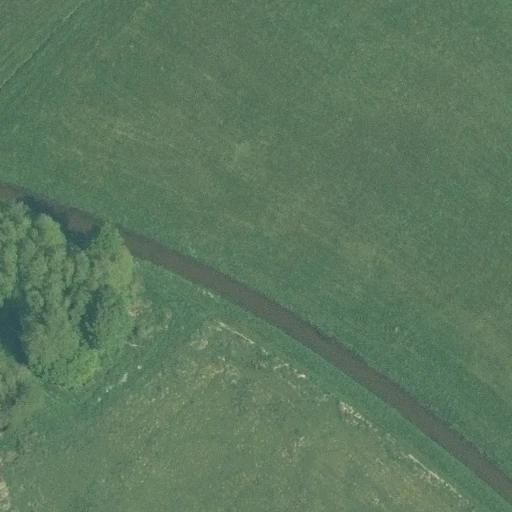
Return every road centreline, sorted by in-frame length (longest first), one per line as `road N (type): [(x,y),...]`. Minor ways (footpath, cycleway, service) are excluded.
road 1 (track): [(0,178),(139,228),(281,300),(361,351),(511,470)]
road 2 (track): [(485,511),(284,363),(71,253),(0,229)]
